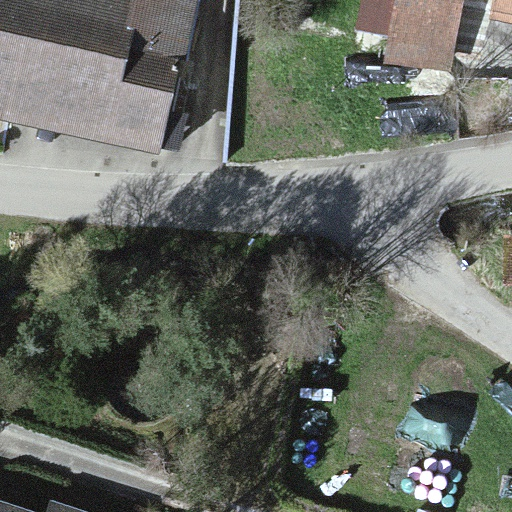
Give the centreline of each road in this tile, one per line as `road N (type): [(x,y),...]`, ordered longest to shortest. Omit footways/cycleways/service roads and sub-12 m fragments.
road 1 (unclassified): [(0,194),(286,198),(372,190)]
road 2 (residential): [(372,190),(393,232),(438,282),(511,332)]
road 3 (unclassified): [(372,190),(511,163)]
